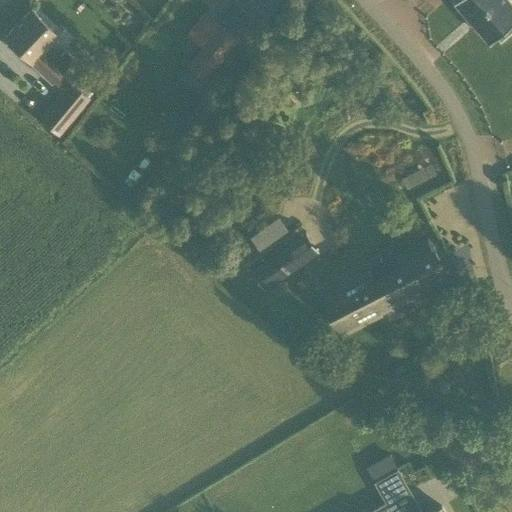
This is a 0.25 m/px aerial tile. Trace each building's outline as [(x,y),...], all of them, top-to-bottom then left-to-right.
[(239,0),(250,10),(259,0),(239,0)] [(501,38),(511,28),(511,3),(509,0),(456,0),(455,1),(469,17),(469,16),(477,26),(490,42),(499,35),(501,38)] [(48,46),(59,35),(31,8),(4,37),(52,83),(73,61),(63,52),(58,57),(48,46)] [(203,46),(189,63),(207,77),(236,40),(237,40),(239,38),(218,22),(200,44),(203,46)] [(80,79),(75,85),(88,97),(89,96),(93,91),(80,79)] [(70,81),(48,106),(37,119),(57,136),(68,124),(90,99),(88,97),(75,85),(70,81)] [(408,187),(425,178),(420,168),(403,177),(408,187)] [(253,235),(262,248),(293,227),(284,214),(253,235)] [(415,286),(445,271),(439,260),(428,238),(397,254),(399,260),(371,274),(369,269),(324,292),(324,293),(335,288),(355,327),(345,333),(345,334),(383,315),(382,312),(392,307),(394,310),(420,296),(415,286)] [(286,245),(251,269),(252,270),(257,267),(270,285),(265,289),(266,290),(300,265),(286,245)] [(405,511),(397,498),(383,473),(377,477),(373,479),(387,504),(372,511),(405,511)]
